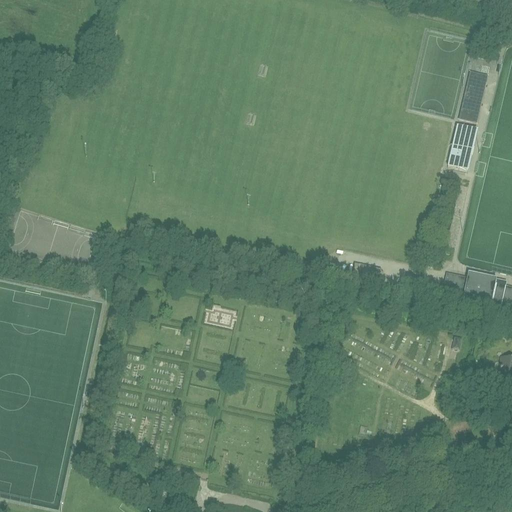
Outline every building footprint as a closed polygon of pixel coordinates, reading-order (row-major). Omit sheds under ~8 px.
[(470,70),(459,120),(458,121),(476,126),(477,120),(488,74),(470,70)] [(465,176),(475,130),(457,125),(447,172),(465,176)] [(376,293),(381,270),(354,265),(351,277),(342,275),(340,286),(350,288),(348,295),(375,300),(376,293)] [(441,299),(511,313),(511,289),(446,275),(441,299)] [(461,341),(454,340),(452,351),(459,352),(461,341)] [(511,361),(503,360),(502,365),(500,364),(496,381),(511,383),(511,361)]
